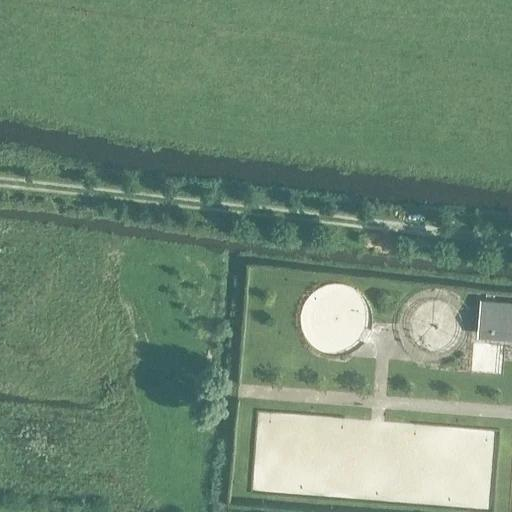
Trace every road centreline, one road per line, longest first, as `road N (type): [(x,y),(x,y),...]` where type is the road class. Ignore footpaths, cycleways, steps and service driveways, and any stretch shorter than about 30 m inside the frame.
road 1 (track): [(0,179),(511,239)]
road 2 (track): [(232,391),(511,413)]
